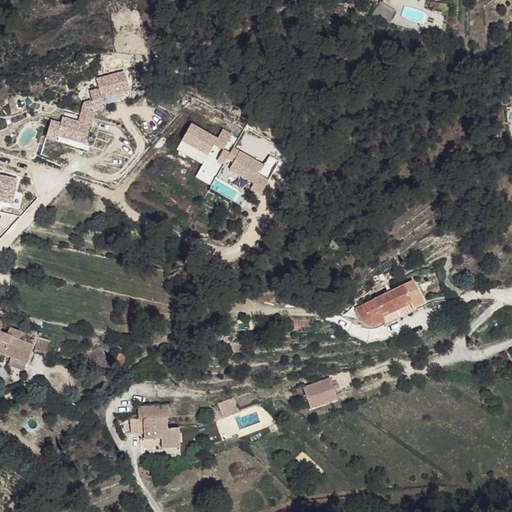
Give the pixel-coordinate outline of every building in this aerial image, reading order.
[(449,7),(432,3),(431,13),(447,17),(449,7)] [(395,15),(376,10),(368,24),(391,30),(395,15)] [(430,274),(404,287),(413,304),(421,300),(425,308),(443,299),(430,274)] [(404,287),(379,300),(391,324),(408,316),(404,309),(413,304),(404,287)] [(22,320),(14,318),(13,326),(21,327),(22,320)] [(2,333),(0,332),(0,353),(27,364),(34,345),(21,339),(23,332),(11,328),(7,335),(2,333)] [(40,339),(36,352),(48,355),(48,353),(51,345),(52,343),(42,339),(40,339)] [(62,349),(51,345),(48,353),(60,357),(62,349)] [(125,356),(118,355),(116,369),(119,369),(120,366),(123,366),(125,356)] [(323,378),(296,387),(303,408),(331,398),(323,378)] [(173,407),(142,408),(143,419),(143,420),(147,420),(147,434),(147,440),(167,440),(167,447),(167,448),(183,449),(183,430),(171,430),(171,419),(174,419),(173,407)] [(249,411),(235,413),(237,428),(251,426),(249,411)] [(135,420),(135,435),(147,434),(147,420),(143,420),(143,419),(135,420)] [(135,435),(135,420),(121,421),(126,435),(135,435)]
